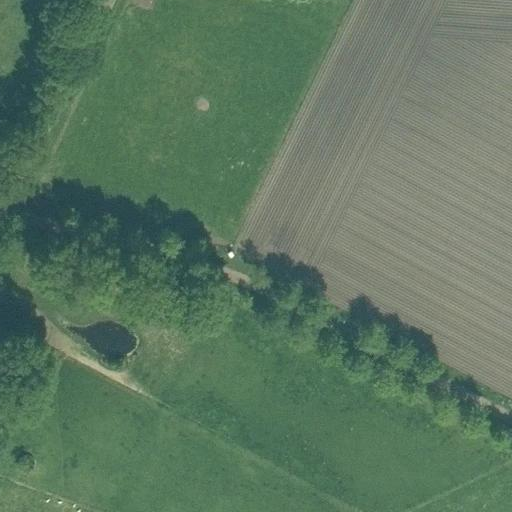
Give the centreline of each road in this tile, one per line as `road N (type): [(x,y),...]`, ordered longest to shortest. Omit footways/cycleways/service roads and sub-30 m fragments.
road 1 (unclassified): [(511,419),(256,285),(1,211)]
road 2 (unclassified): [(1,211),(110,0)]
